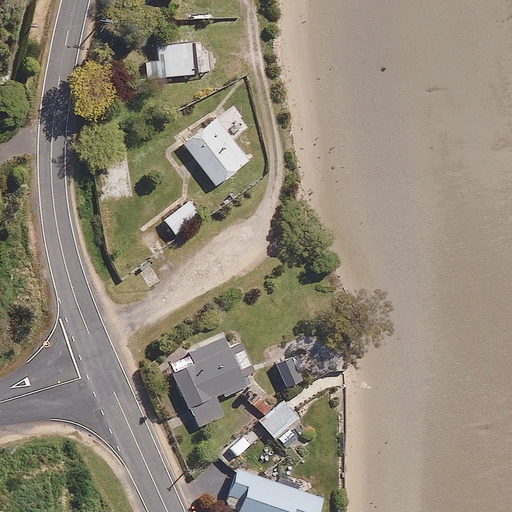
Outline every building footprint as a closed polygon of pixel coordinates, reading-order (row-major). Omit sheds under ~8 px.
[(192,43),(154,46),(155,62),(147,63),(148,79),(195,75),(192,43)] [(141,83),(117,86),(118,97),(143,94),(141,83)] [(248,161),(215,119),(182,145),(215,187),(248,161)] [(126,169),(125,149),(95,152),(97,172),(126,169)] [(197,218),(187,204),(163,221),(174,235),(197,218)] [(221,337),(168,364),(173,374),(170,375),(197,428),(222,416),(215,402),(246,386),(221,337)] [(299,383),(291,360),(275,365),(284,388),(299,383)] [(256,394),(247,403),(261,416),(270,407),(256,394)] [(281,400),(257,423),(273,440),(297,417),(281,400)] [(316,511),(321,500),(236,471),(224,507),(237,511),(236,511),(316,511)]
